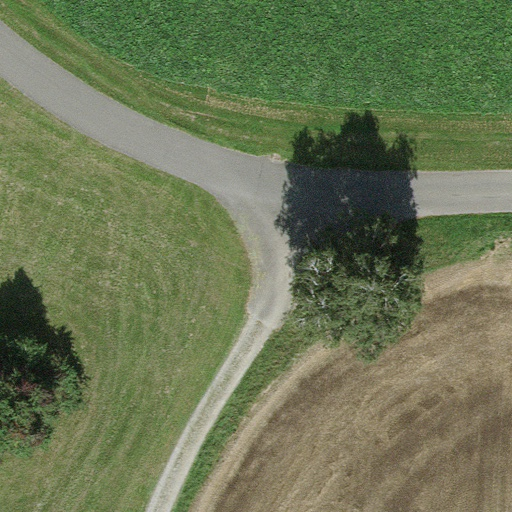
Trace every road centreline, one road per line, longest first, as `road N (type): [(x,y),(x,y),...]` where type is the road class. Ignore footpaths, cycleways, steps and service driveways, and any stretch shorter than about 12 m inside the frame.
road 1 (unclassified): [(0,48),(22,70),(154,146),(310,194),(511,199)]
road 2 (track): [(310,194),(260,336),(179,478),(168,511)]
